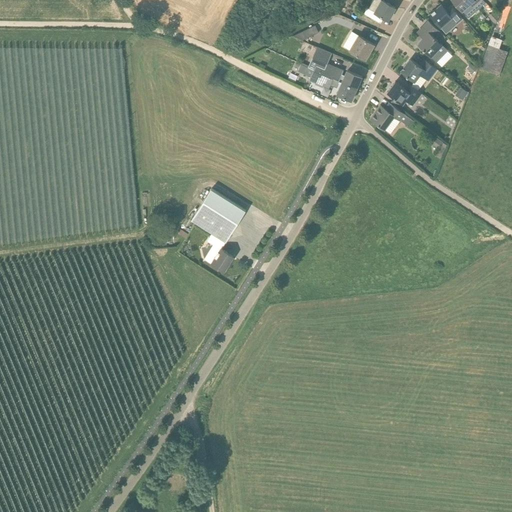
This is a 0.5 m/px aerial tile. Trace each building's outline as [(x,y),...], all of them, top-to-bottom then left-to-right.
[(388,20),(395,8),(380,0),(373,0),(369,9),(365,7),(362,13),(381,24),(384,18),(388,20)] [(452,0),(463,11),(471,4),(475,9),(484,1),(482,0),(452,0)] [(430,15),(434,20),(444,31),(446,33),(449,30),(463,19),(451,6),(446,10),(442,4),(430,15)] [(493,11),(488,16),(493,21),(495,24),(498,17),(493,11)] [(431,23),(429,21),(423,27),(418,32),(423,37),(424,39),(419,44),(430,55),(430,56),(437,62),(448,51),(440,44),(446,37),(442,34),(443,34),(438,30),(431,23)] [(319,33),(315,25),(293,36),(303,40),(319,33)] [(365,59),(374,44),(359,35),(350,50),(365,59)] [(481,67),(501,74),(509,50),(500,47),(503,38),(492,35),(481,67)] [(482,41),(478,46),(482,50),(487,46),(482,41)] [(317,47),(312,57),(319,60),(314,70),(357,88),(362,77),(348,70),(345,76),(342,75),(343,71),(335,67),(334,69),(326,66),(327,64),(332,54),(317,47)] [(411,59),(401,72),(415,82),(420,75),(429,81),(438,69),(426,60),(421,67),(411,59)] [(472,65),(468,69),(473,73),(477,69),(472,65)] [(311,77),(314,70),(308,67),(305,75),(311,77)] [(357,88),(314,70),(311,77),(310,79),(317,82),(317,84),(323,86),(324,85),(329,87),(330,85),(340,89),(337,95),(352,101),(357,88)] [(400,108),(405,100),(412,105),(421,93),(410,85),(407,90),(396,81),(387,93),(394,98),(391,102),(400,108)] [(468,93),(466,91),(461,88),(455,95),(463,101),(468,93)] [(405,113),(399,109),(400,108),(391,102),(390,103),(391,104),(387,110),(380,105),(370,119),(385,130),(394,117),(400,121),(405,113)] [(435,137),(431,144),(439,149),(434,155),(440,159),(447,145),(443,143),(435,137)] [(192,220),(213,234),(213,233),(224,240),(226,242),(246,211),(211,189),(192,220)] [(219,247),(224,240),(213,233),(213,234),(208,241),(214,245),(210,251),(205,259),(224,271),(234,256),(219,247)]
